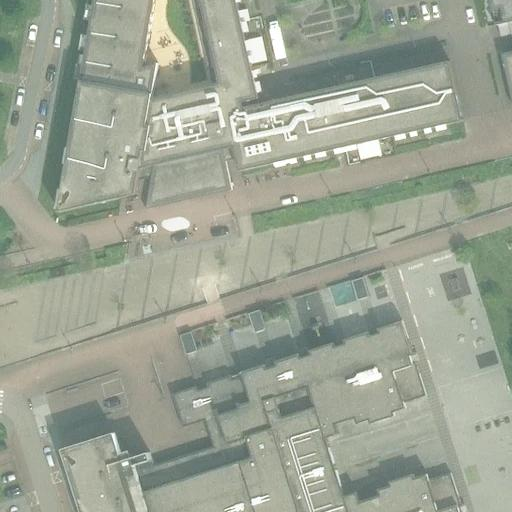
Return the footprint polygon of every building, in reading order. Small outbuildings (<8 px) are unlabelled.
[(95,0),(82,80),(67,167),(59,212),(123,197),(136,194),(139,180),(145,179),(152,178),(146,209),(232,190),(226,161),(237,158),(240,171),(271,164),(464,120),(450,62),(244,108),(243,103),(260,99),(237,0),(95,0)] [(511,0),(489,0),(492,11),(493,10),(496,23),(495,23),(496,25),(498,25),(501,37),(510,35),(511,34),(511,0)] [(511,97),(511,52),(502,54),(511,97)] [(369,296),(363,277),(352,281),(358,300),(369,296)] [(266,329),(260,310),(249,314),(255,333),(266,329)] [(460,511),(459,507),(462,506),(451,472),(430,479),(428,474),(415,478),(414,474),(390,482),(391,485),(378,489),(380,495),(361,501),(358,492),(345,496),(335,463),(327,438),(339,434),(336,424),(356,418),(357,424),(370,420),(371,424),(396,416),(394,412),(407,408),(405,402),(427,395),(416,362),(413,363),(411,355),(414,354),(403,321),(379,329),(380,333),(370,336),(369,332),(344,340),(346,343),(336,347),(335,343),(310,350),(311,354),(301,358),(300,354),(276,361),(277,365),(268,368),(266,364),(242,372),(243,376),(233,379),(232,375),(207,383),(209,387),(199,390),(198,386),(173,394),(184,427),(206,419),(210,431),(215,445),(154,465),(139,471),(152,511),(460,511)] [(180,335),(186,355),(198,351),(192,332),(180,335)] [(467,357),(470,367),(487,362),(484,352),(467,357)] [(91,441),(63,450),(76,487),(76,489),(83,511),(152,511),(139,471),(154,465),(150,452),(133,458),(131,450),(122,453),(115,433),(91,441)]
